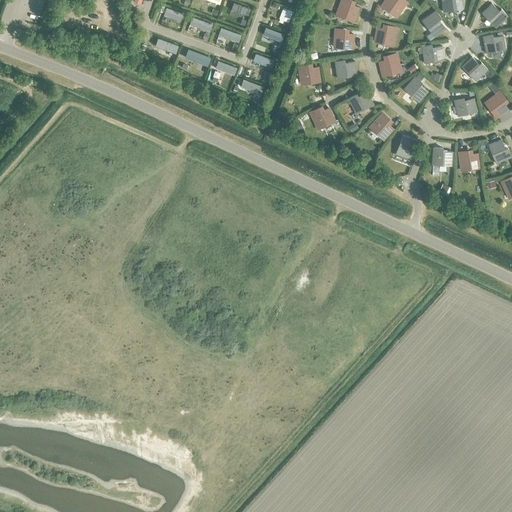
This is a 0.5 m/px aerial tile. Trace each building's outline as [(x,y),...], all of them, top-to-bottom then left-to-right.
[(341,0),(336,14),(353,21),(358,7),(347,3),(348,0),(341,0)] [(404,0),(400,0),(399,1),(397,0),(385,0),(381,6),(396,17),(406,2),(404,0)] [(461,0),(441,0),(443,11),(463,9),(461,0)] [(501,9),(499,11),(492,4),(481,13),(495,28),(507,16),(501,9)] [(426,36),(429,40),(445,28),(438,19),(441,17),(435,10),(422,20),(431,32),(426,36)] [(374,41),(392,45),(396,27),(390,26),(389,30),(377,28),(374,41)] [(334,47),(352,48),(353,34),(341,33),(341,29),(335,29),(334,47)] [(502,35),(492,37),(491,35),(482,36),(486,53),(505,49),(502,35)] [(442,46),(431,48),(430,45),(421,46),(424,63),(444,60),(442,46)] [(379,62),(382,75),(400,71),(396,54),(390,55),(391,59),(379,62)] [(481,63),(479,65),(472,57),(462,66),(475,81),(488,70),(481,63)] [(354,61),(344,63),(343,60),(334,61),(337,78),(357,75),(354,61)] [(317,67),(305,69),(305,65),(299,66),(301,84),(319,81),(317,67)] [(421,82),(420,81),(424,76),(420,72),(415,77),(414,76),(403,89),(418,102),(428,91),(419,84),(421,82)] [(458,116),(477,111),(473,98),(476,97),(474,89),(468,91),(469,99),(463,100),(462,97),(453,100),(458,116)] [(356,113),(373,104),(367,92),(357,97),(356,94),(348,99),(356,113)] [(485,103),(496,117),(507,109),(502,102),(505,100),(500,92),(485,103)] [(318,129),(334,121),(328,108),(317,113),(316,110),(310,112),(318,129)] [(370,127),(383,139),(393,129),(386,123),(390,119),(382,113),(370,127)] [(395,154),(411,160),(414,151),(411,150),(415,140),(402,135),(395,154)] [(508,148),(505,150),(501,140),(488,145),(496,163),(511,157),(508,148)] [(432,164),(451,166),(452,152),(442,151),(442,148),(433,147),(432,164)] [(477,154),(465,155),(465,151),(459,152),(461,170),(479,168),(477,154)] [(509,198),(511,196),(511,180),(509,182),(507,179),(501,181),(509,198)]
